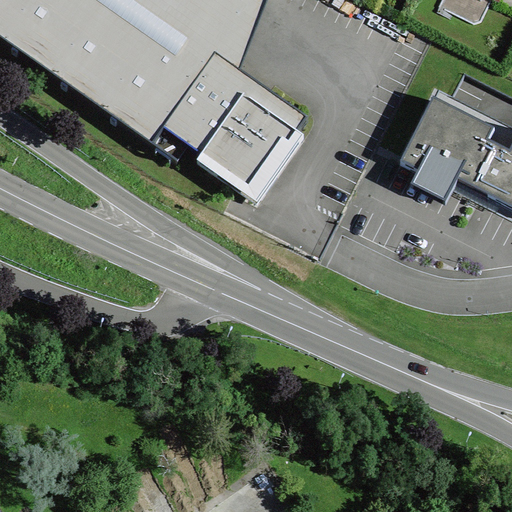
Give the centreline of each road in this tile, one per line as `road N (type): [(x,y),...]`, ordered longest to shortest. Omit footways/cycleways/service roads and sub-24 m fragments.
road 1 (secondary): [(287,317),(260,282),(0,115)]
road 2 (secondary): [(0,181),(228,291)]
road 3 (secondary): [(287,317),(511,416)]
road 4 (secondary): [(0,273),(110,321),(153,320),(228,291)]
